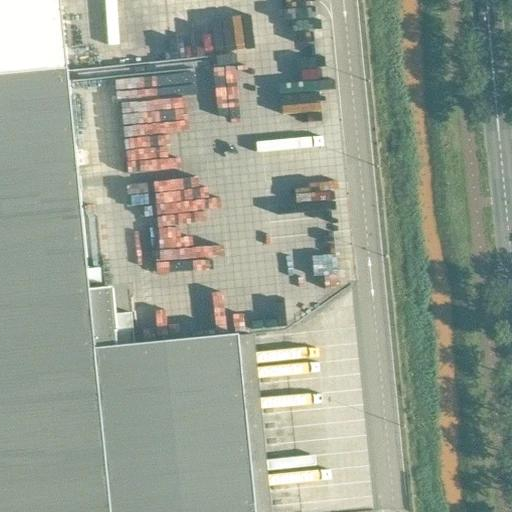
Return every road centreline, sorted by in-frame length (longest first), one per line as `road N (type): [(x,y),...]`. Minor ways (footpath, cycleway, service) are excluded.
road 1 (tertiary): [(491,62),(504,202)]
road 2 (unknown): [(0,10),(126,0)]
